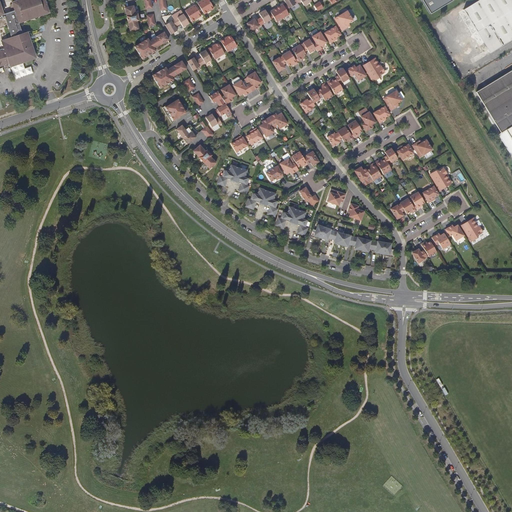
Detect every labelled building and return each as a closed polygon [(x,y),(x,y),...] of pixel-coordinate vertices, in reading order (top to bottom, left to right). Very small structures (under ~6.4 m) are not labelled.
[(49,13),(44,0),(20,0),(12,3),(14,11),(3,14),(0,5),(0,28),(7,26),(11,38),(1,41),(4,48),(0,49),(0,66),(3,66),(2,64),(8,62),(9,64),(10,65),(21,61),(22,64),(24,63),(28,60),(29,57),(31,55),(32,52),(32,45),(31,43),(29,44),(25,33),(22,34),(19,23),(49,13)] [(150,0),(144,0),(146,9),(152,8),(150,0)] [(158,0),(160,11),(167,9),(165,0),(158,0)] [(208,0),(202,0),(197,3),(204,14),(214,8),(208,0)] [(283,0),(289,8),(301,1),(304,6),(311,1),(310,0),(283,0)] [(454,0),(421,0),(430,15),(454,0)] [(511,0),(479,0),(463,10),(490,54),(511,39),(511,0)] [(320,2),(314,5),(316,9),(317,11),(323,8),(320,2)] [(289,15),(282,4),(270,11),(277,22),(289,15)] [(133,5),(124,7),(130,31),(139,29),(137,21),(139,20),(137,13),(135,14),(133,5)] [(201,16),(194,5),(185,11),(192,22),(201,16)] [(254,19),(247,23),(251,31),(271,19),(265,10),(259,13),(261,17),(255,21),(254,19)] [(334,19),(342,31),(348,27),(347,24),(353,21),(347,11),(334,19)] [(147,15),(148,26),(151,26),(155,25),(153,14),(147,15)] [(165,25),(171,34),(177,31),(175,27),(181,23),(183,27),(189,24),(183,14),(165,25)] [(333,40),(341,35),(335,26),(324,33),(330,43),(333,41),(333,40)] [(28,32),(25,33),(29,44),(31,43),(30,40),(41,36),(40,33),(29,37),(28,32)] [(143,59),(156,51),(154,49),(168,40),(164,32),(149,41),(148,38),(135,46),(143,59)] [(315,49),(317,52),(323,48),(321,46),(323,45),(326,43),(320,32),(312,37),(315,43),(313,45),(315,49)] [(230,35),(220,41),(227,52),(237,46),(230,35)] [(300,45),(304,52),(307,50),(309,53),(315,49),(313,45),(309,39),(303,43),(300,45)] [(218,42),(208,48),(215,60),(225,54),(218,42)] [(303,57),(306,55),(304,52),(300,45),(300,44),(292,49),(296,57),(298,61),(299,62),(303,60),(302,59),(301,58),(303,57)] [(37,59),(32,45),(32,52),(31,55),(29,57),(28,60),(24,63),(37,59)] [(193,57),(187,61),(193,71),(211,60),(205,50),(199,54),(202,58),(196,62),(193,57)] [(286,63),(288,66),(293,63),(294,65),(297,63),(296,62),(294,58),(290,51),(281,56),(282,56),(286,63)] [(283,65),(286,63),(282,56),(279,58),(272,61),(278,71),(281,70),(285,68),(283,65)] [(365,64),(365,65),(370,73),(368,74),(373,82),(379,78),(380,75),(385,72),(381,66),(380,67),(375,58),(365,64)] [(165,67),(153,75),(160,88),(173,80),(172,78),(186,69),(181,61),(167,70),(165,67)] [(366,76),(359,65),(356,68),(354,68),(353,66),(347,70),(351,77),(354,75),(358,81),(366,76)] [(349,78),(343,68),(336,72),(338,75),(335,77),(336,79),(339,84),(342,82),(349,78)] [(496,125),(511,115),(511,70),(476,92),(496,125)] [(246,95),(251,92),(257,88),(256,86),(257,85),(261,83),(254,72),(246,77),(250,83),(244,86),(241,80),(233,85),(239,96),(243,94),(244,93),(246,95)] [(195,88),(189,79),(184,82),(189,91),(195,88)] [(330,80),(327,82),(328,83),(331,88),(335,94),(343,90),(339,84),(336,79),(332,82),(330,80)] [(323,87),(318,90),(322,97),(325,101),(333,96),(329,89),(326,85),(325,83),(322,85),(323,87)] [(235,95),(229,85),(221,90),(224,96),(222,97),(224,101),(226,104),(232,101),(230,99),(232,98),(235,95)] [(319,99),(322,97),(318,90),(315,92),(313,89),(307,93),(311,99),(313,103),(320,99),(319,99)] [(222,97),(218,91),(209,96),(213,103),(216,101),(220,107),(217,109),(221,116),(229,110),(226,104),(224,101),(222,97)] [(402,100),(396,91),(383,99),(390,110),(397,107),(395,104),(397,103),(402,100)] [(204,103),(198,93),(192,97),(198,106),(200,105),(204,103)] [(171,102),(162,108),(168,117),(177,111),(176,110),(182,106),(178,99),(172,103),(171,102)] [(312,107),(315,106),(313,103),(311,99),(308,101),(307,99),(300,104),(306,113),(313,109),(312,107)] [(385,117),(390,115),(384,106),(373,113),(379,123),(383,121),(382,119),(385,117)] [(375,122),(369,112),(361,117),(364,123),(362,125),(366,131),(372,128),(370,126),(371,125),(375,122)] [(274,114),(263,121),(264,123),(263,124),(259,126),(266,137),(274,132),(270,126),(276,123),(279,129),(287,124),(281,113),(277,115),(276,116),(274,114)] [(218,125),(222,123),(218,118),(215,119),(212,114),(206,118),(211,127),(217,124),(218,125)] [(511,115),(496,125),(501,133),(498,135),(511,157),(511,115)] [(178,119),(172,123),(182,138),(192,131),(188,126),(190,124),(186,119),(180,123),(178,119)] [(362,131),(355,120),(347,125),(351,131),(354,137),(355,138),(358,136),(357,134),(362,131)] [(205,133),(209,130),(202,121),(198,125),(205,133)] [(345,127),(337,131),(338,132),(342,139),(344,142),(348,139),(350,141),(353,139),(352,138),(349,132),(345,127)] [(262,138),(256,128),(253,130),(254,132),(251,134),(246,137),(251,145),(262,138)] [(342,139),(338,132),(335,134),(334,133),(327,137),(333,146),(340,142),(339,141),(342,139)] [(236,152),(248,146),(241,135),(238,138),(239,139),(236,141),(231,144),(236,152)] [(195,139),(188,145),(209,170),(216,164),(210,158),(212,156),(202,145),(200,146),(195,139)] [(418,141),(412,145),(419,157),(432,150),(426,140),(422,143),(420,144),(418,141)] [(413,153),(408,145),(403,147),(400,149),(399,148),(396,150),(402,160),(413,153)] [(387,155),(384,157),(385,159),(388,164),(391,162),(397,159),(391,148),(385,152),(387,155)] [(306,156),(303,158),(307,164),(310,163),(312,166),(316,163),(318,161),(312,151),(306,155),(306,156)] [(303,158),(299,152),(291,157),(294,161),(298,167),(303,164),(304,166),(307,164),(303,158)] [(293,161),(290,157),(279,163),(286,174),(289,172),(291,171),(292,173),(298,170),(297,168),(293,161)] [(388,164),(385,159),(380,162),(379,160),(376,162),(376,163),(379,168),(383,175),(391,170),(388,164)] [(371,167),(367,170),(369,175),(373,181),(381,176),(377,169),(374,165),(373,163),(370,165),(371,167)] [(222,176),(247,184),(249,179),(245,177),(247,171),(231,165),(228,172),(224,170),(222,176)] [(280,178),(283,176),(277,166),(266,173),(271,181),(276,178),(279,176),(280,178)] [(367,170),(365,168),(362,170),(360,167),(356,169),(357,170),(354,171),(360,181),(367,177),(366,177),(369,175),(367,170)] [(436,181),(441,190),(442,189),(451,183),(446,175),(447,174),(443,168),(439,171),(436,170),(430,174),(434,182),(436,181)] [(224,186),(227,178),(220,176),(217,184),(224,186)] [(249,186),(242,184),(239,191),(246,194),(249,186)] [(422,193),(428,203),(431,201),(431,199),(434,197),(439,194),(433,186),(422,193)] [(311,197),(305,187),(299,191),(305,201),(308,199),(311,206),(318,202),(319,201),(315,195),(311,197)] [(251,199),(275,207),(277,202),(273,200),(275,194),(259,188),(257,195),(253,193),(251,199)] [(327,201),(339,205),(340,202),(341,200),(343,201),(345,194),(338,192),(337,195),(330,192),(327,201)] [(424,202),(418,192),(410,197),(414,204),(417,208),(418,210),(421,208),(420,205),(424,202)] [(404,210),(406,214),(411,211),(412,213),(415,211),(415,210),(412,205),(408,198),(400,203),(400,204),(404,210)] [(248,199),(246,207),(252,209),(255,201),(248,199)] [(358,206),(351,204),(348,210),(351,211),(350,213),(349,216),(361,221),(364,212),(357,209),(358,206)] [(401,212),(404,210),(400,204),(397,206),(397,205),(390,209),(396,219),(399,217),(399,218),(403,215),(401,212)] [(277,209),(270,207),(268,214),(275,217),(277,209)] [(281,218),(306,226),(307,221),(303,219),(305,212),(289,207),(287,214),(283,212),(281,218)] [(278,218),(276,226),(283,228),(285,220),(278,218)] [(466,234),(471,241),(477,238),(478,235),(483,232),(479,226),(478,227),(473,218),(463,224),(462,225),(468,233),(466,234)] [(313,229),(310,236),(314,237),(314,236),(327,240),(328,238),(331,239),(335,240),(334,243),(348,247),(348,244),(355,246),(354,248),(361,250),(364,239),(357,237),(357,238),(350,236),(351,236),(337,232),(334,231),(331,230),(331,229),(318,225),(316,230),(313,229)] [(464,236),(457,225),(453,227),(452,228),(451,226),(445,229),(449,236),(452,235),(456,241),(464,236)] [(307,228),(300,226),(298,233),(305,236),(307,228)] [(450,244),(444,233),(440,235),(439,236),(437,234),(431,238),(436,244),(438,243),(442,249),(450,244)] [(364,239),(361,250),(368,252),(369,249),(376,250),(376,253),(382,254),(389,255),(389,256),(393,257),(394,249),(390,249),(391,243),(384,242),(377,241),(377,242),(374,241),(371,241),(364,239)] [(429,257),(437,252),(430,241),(427,243),(425,244),(425,243),(424,242),(421,244),(429,257)] [(424,259),(427,257),(423,250),(420,252),(418,249),(414,251),(414,252),(412,253),(418,263),(424,259)]
